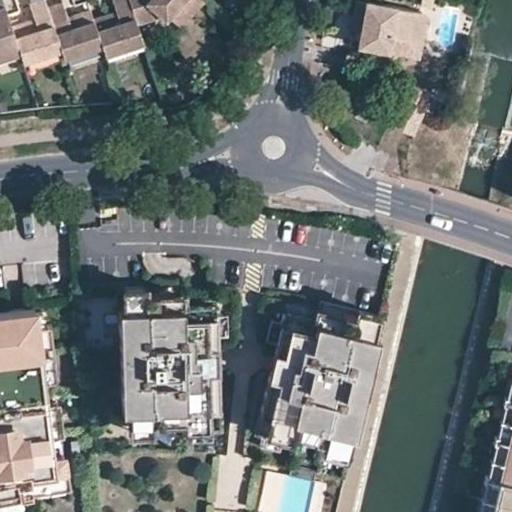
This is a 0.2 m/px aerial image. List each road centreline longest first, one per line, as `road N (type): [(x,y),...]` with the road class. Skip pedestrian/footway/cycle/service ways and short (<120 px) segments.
road 1 (residential): [(0,180),(273,146)]
road 2 (residential): [(273,146),(294,0)]
road 3 (residential): [(273,146),(393,197)]
road 4 (residential): [(511,234),(393,197)]
